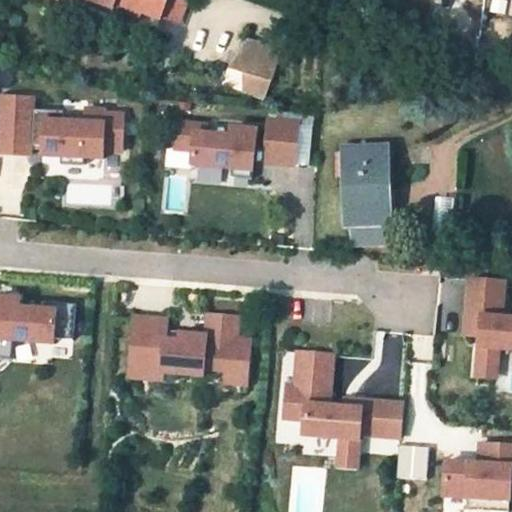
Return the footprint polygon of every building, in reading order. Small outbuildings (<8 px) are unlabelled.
[(90,0),(89,6),(110,14),(114,2),(142,13),(158,19),(165,0),(90,0)] [(177,26),(184,6),(166,0),(160,20),(177,26)] [(511,18),(511,0),(482,0),(480,11),(511,18)] [(142,13),(114,2),(110,14),(137,25),(142,13)] [(270,80),(279,52),(245,42),(237,70),(248,73),(243,90),(265,97),(270,80)] [(31,146),(43,146),(42,156),(61,156),(61,164),(84,165),(85,157),(103,158),(103,150),(122,151),(123,114),(105,113),(105,110),(85,109),(85,122),(63,121),(64,106),(33,105),(33,93),(0,92),(0,96),(0,154),(31,156),(31,146)] [(268,121),(268,124),(257,123),(256,130),(232,129),(231,137),(207,136),(207,126),(179,124),(177,154),(195,155),(194,168),(234,170),(234,178),(254,180),(256,151),(267,152),(266,163),(296,164),(298,122),(268,121)] [(342,153),(345,225),(354,225),(384,224),(390,224),(389,179),(385,180),(384,152),(342,153)] [(355,245),(385,244),(384,224),(354,225),(355,245)] [(511,319),(502,318),(505,283),(469,280),(466,326),(481,328),(479,357),(478,378),(497,379),(499,359),(499,350),(511,350),(511,319)] [(0,339),(12,340),(52,343),(53,336),(73,337),(76,304),(50,302),(49,310),(20,308),(20,300),(0,297),(0,339)] [(169,320),(136,317),(133,362),(164,365),(163,374),(205,377),(205,370),(228,372),(227,384),(248,385),(249,367),(252,340),(238,339),(240,318),(208,315),(206,336),(181,334),(181,341),(167,340),(169,320)] [(12,340),(0,339),(0,359),(11,360),(12,340)] [(164,365),(133,362),(131,378),(162,380),(163,374),(164,365)] [(329,406),(332,373),(297,370),(296,386),(288,386),(285,419),(306,421),(305,436),(341,439),(340,447),(339,467),(358,469),(359,449),(360,435),(400,438),(403,405),(355,401),(355,409),(329,406)] [(511,446),(481,445),(480,464),(447,462),(445,497),(468,498),(467,511),(489,511),(490,511),(492,511),(509,511),(511,488),(511,446)]
